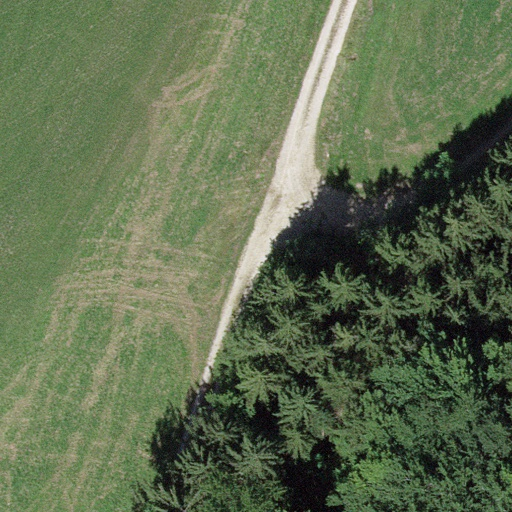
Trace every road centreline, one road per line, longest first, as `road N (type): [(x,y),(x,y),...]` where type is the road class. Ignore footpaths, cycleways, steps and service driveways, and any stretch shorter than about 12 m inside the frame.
road 1 (track): [(193,511),(246,347),(274,211)]
road 2 (track): [(511,137),(414,210),(348,230),(274,211)]
road 3 (track): [(345,0),(274,211)]
